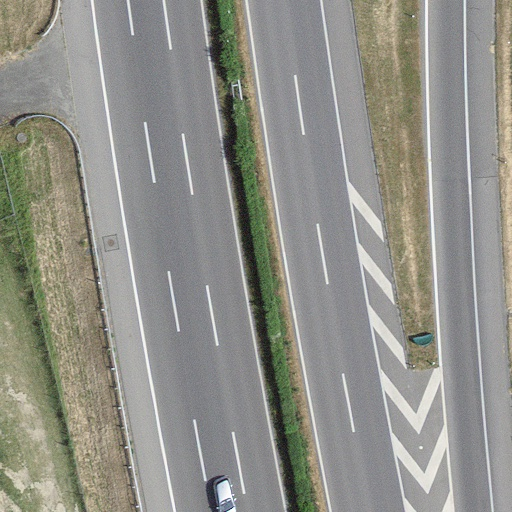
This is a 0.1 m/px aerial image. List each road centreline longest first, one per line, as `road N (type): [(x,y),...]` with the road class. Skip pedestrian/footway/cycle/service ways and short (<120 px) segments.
road 1 (motorway): [(369,511),(284,0)]
road 2 (motorway): [(163,0),(248,511)]
road 3 (motorway): [(476,511),(457,284),(447,0)]
